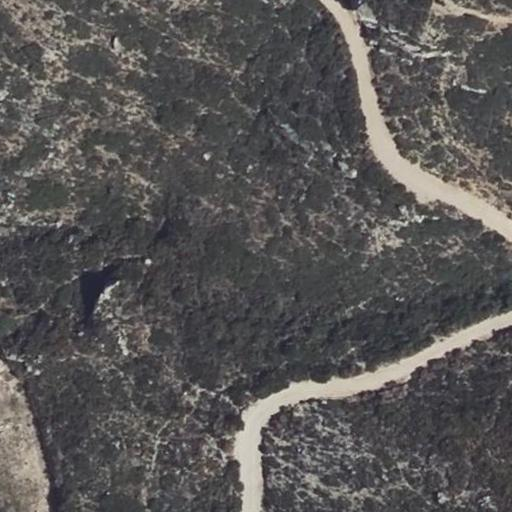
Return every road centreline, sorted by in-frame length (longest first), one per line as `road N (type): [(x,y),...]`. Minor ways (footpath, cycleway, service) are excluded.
road 1 (track): [(511,325),(369,384),(272,406),(253,429),(250,511)]
road 2 (track): [(326,0),(345,21),(383,148),(410,174),(511,227)]
